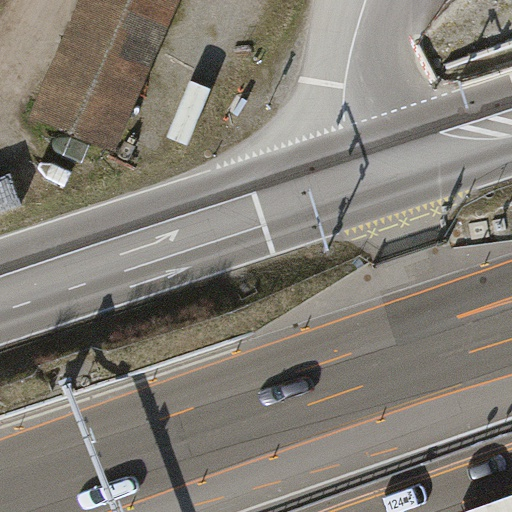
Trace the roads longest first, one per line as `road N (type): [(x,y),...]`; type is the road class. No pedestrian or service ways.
road 1 (secondary): [(0,295),(511,127)]
road 2 (motorway): [(334,394),(0,497)]
road 3 (motorway): [(334,394),(64,511)]
road 4 (motorway): [(511,334),(334,394)]
